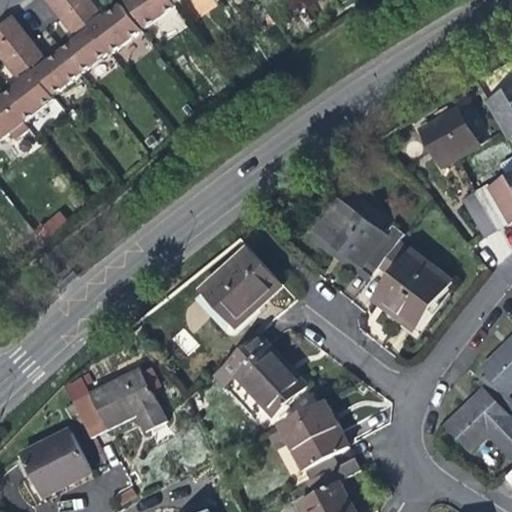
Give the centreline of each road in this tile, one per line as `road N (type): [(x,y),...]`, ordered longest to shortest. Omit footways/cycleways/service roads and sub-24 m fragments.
road 1 (tertiary): [(4,384),(271,150),(511,8)]
road 2 (residential): [(503,271),(420,165),(426,143)]
road 3 (residential): [(414,393),(503,271)]
road 4 (residential): [(414,393),(307,308)]
